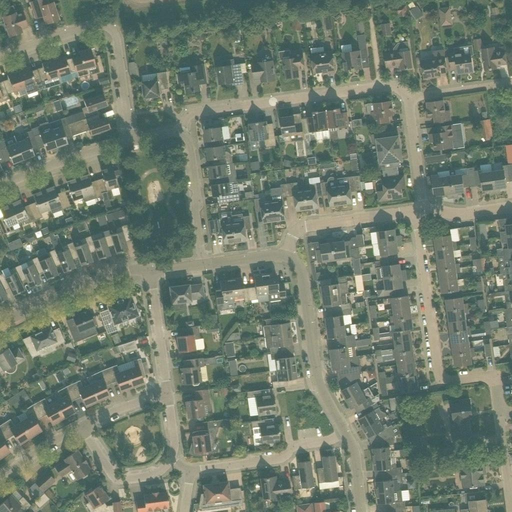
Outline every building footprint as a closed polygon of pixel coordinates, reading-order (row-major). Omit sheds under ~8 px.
[(47,4),(45,0),(38,0),(30,3),(35,19),(43,16),(45,24),(59,20),(53,3),(47,4)] [(0,10),(0,18),(2,18),(4,24),(3,25),(5,31),(7,30),(9,37),(22,32),(21,30),(27,28),(22,12),(16,14),(15,13),(8,16),(5,8),(0,10)] [(439,9),(440,15),(441,23),(452,21),(452,18),(450,8),(439,9)] [(331,17),(323,15),(321,23),(329,25),(331,17)] [(293,20),(291,28),(301,29),(302,21),(293,20)] [(389,23),(381,24),(383,36),(391,35),(389,23)] [(366,45),(365,35),(358,36),(359,46),(366,45)] [(323,74),(335,72),(332,52),(324,53),(323,47),(311,49),(312,55),(314,73),(323,72),(323,74)] [(79,53),(79,54),(78,54),(78,58),(73,59),(72,58),(72,59),(76,72),(77,77),(78,77),(78,78),(90,75),(88,68),(95,66),(93,58),(95,57),(93,49),(94,49),(94,48),(78,52),(78,53),(79,53)] [(367,48),(360,49),(360,50),(352,51),(342,53),(345,71),(362,68),(361,58),(368,57),(367,48)] [(458,74),(462,74),(473,72),(471,55),(464,56),(463,48),(454,49),(455,53),(449,54),(451,70),(457,69),(458,74)] [(496,66),(506,64),(505,51),(494,53),(494,48),(481,49),(485,70),(497,69),(496,66)] [(412,68),(410,51),(398,52),(385,54),(386,67),(400,65),(401,70),(412,68)] [(282,60),(284,71),(285,71),(286,79),(299,77),(298,71),(305,70),(303,53),(290,54),(291,59),(282,60)] [(53,60),(58,77),(60,84),(70,81),(71,78),(70,74),(76,72),(72,59),(71,59),(72,59),(66,61),(64,57),(65,57),(65,56),(53,60)] [(421,61),(424,79),(440,77),(440,74),(447,73),(445,58),(421,61)] [(234,59),(222,61),(220,62),(218,63),(217,65),(217,67),(219,84),(227,84),(227,85),(227,86),(228,86),(229,87),(230,87),(244,85),(241,64),(234,65),(234,59)] [(58,77),(53,60),(41,64),(42,65),(42,64),(43,68),(37,70),(41,82),(58,77)] [(261,82),(275,80),(273,61),(259,63),(259,64),(252,64),(254,80),(261,79),(261,82)] [(178,75),(179,83),(185,82),(187,93),(200,91),(200,84),(207,83),(204,65),(191,67),(192,73),(178,75)] [(30,67),(18,71),(24,88),(41,82),(37,70),(31,72),(30,69),(30,68),(30,67)] [(18,71),(7,76),(7,77),(8,76),(9,80),(3,82),(7,94),(24,88),(18,71)] [(160,90),(169,89),(167,72),(157,73),(157,76),(154,81),(142,82),(144,92),(141,96),(148,101),(151,98),(160,96),(160,90)] [(0,102),(9,99),(7,94),(3,82),(0,83),(0,102)] [(94,116),(98,114),(96,109),(107,105),(103,95),(84,101),(86,107),(81,109),(85,119),(94,116)] [(392,109),(393,109),(392,103),(391,103),(391,101),(374,104),(375,112),(370,113),(372,126),(391,123),(390,117),(393,116),(392,109)] [(434,116),(435,123),(451,121),(449,111),(445,112),(443,101),(427,103),(428,112),(426,112),(427,118),(434,116)] [(22,111),(20,105),(13,107),(15,114),(22,111)] [(349,127),(347,112),(341,113),(340,108),(334,109),(335,110),(327,111),(329,130),(349,127)] [(314,117),(307,118),(309,132),(329,130),(327,111),(326,111),(319,112),(319,111),(313,112),(314,117)] [(75,122),(73,115),(65,118),(68,125),(75,122)] [(96,121),(94,116),(85,119),(75,122),(68,125),(72,136),(89,130),(91,135),(98,133),(98,134),(103,132),(103,131),(110,129),(106,118),(96,121)] [(294,117),(281,118),(283,135),(290,134),(291,141),(295,141),(297,154),(298,157),(307,156),(306,153),(302,124),(295,125),(294,117)] [(72,137),(72,136),(68,125),(65,118),(48,124),(57,150),(61,149),(60,146),(67,144),(66,140),(72,137)] [(490,119),(482,120),(483,125),(487,128),(491,127),(490,119)] [(249,124),(251,142),(264,140),(265,148),(276,146),(275,134),(268,135),(267,121),(249,124)] [(53,151),(57,150),(48,124),(47,122),(39,125),(39,126),(31,129),(31,131),(38,149),(44,147),(45,151),(52,149),(53,151)] [(453,125),(438,127),(439,133),(429,135),(430,142),(434,142),(435,150),(453,147),(452,141),(455,140),(453,125)] [(211,141),(211,148),(224,146),(222,128),(213,129),(213,126),(205,127),(205,126),(204,127),(206,142),(207,142),(211,141)] [(27,158),(34,155),(32,151),(38,149),(31,131),(20,135),(22,140),(16,143),(24,162),(28,161),(27,158)] [(393,138),(393,132),(371,135),(372,143),(378,145),(379,152),(401,149),(400,142),(399,142),(398,137),(393,138)] [(20,164),(24,162),(16,143),(4,148),(1,141),(0,141),(0,149),(0,150),(3,158),(9,156),(12,164),(19,161),(20,164)] [(225,152),(224,146),(211,148),(208,148),(207,148),(208,161),(209,161),(209,160),(213,160),(214,166),(227,165),(227,164),(233,163),(232,155),(228,152),(225,152)] [(401,149),(379,152),(380,159),(375,162),(376,170),(383,169),(384,177),(399,175),(398,167),(397,161),(402,161),(401,155),(402,155),(401,149)] [(230,183),(227,165),(214,166),(210,167),(210,166),(209,166),(211,179),(212,179),(216,178),(217,185),(230,183)] [(504,170),(492,172),(495,194),(499,193),(498,189),(506,187),(505,182),(511,181),(509,165),(503,166),(504,170)] [(115,177),(113,171),(112,166),(105,168),(105,170),(101,171),(103,179),(97,181),(102,196),(103,202),(113,199),(111,189),(117,187),(115,177)] [(467,169),(468,174),(475,173),(476,186),(482,185),(483,191),(491,190),(492,194),(495,194),(492,172),(481,174),(480,170),(475,171),(475,168),(467,169)] [(469,187),(468,174),(455,176),(454,170),(449,171),(450,177),(453,198),(456,198),(456,193),(464,192),(463,188),(469,187)] [(84,174),(77,177),(83,197),(89,195),(90,200),(102,196),(97,181),(90,183),(88,175),(84,176),(84,174)] [(337,179),(338,181),(341,206),(352,204),(351,192),(356,191),(355,183),(361,182),(360,176),(337,179)] [(405,184),(404,176),(383,179),(385,191),(378,192),(380,201),(402,198),(400,185),(405,184)] [(450,199),(453,198),(450,177),(439,178),(439,176),(427,178),(429,189),(434,189),(434,196),(449,194),(450,199)] [(73,201),(83,197),(77,177),(69,179),(70,180),(66,182),(69,190),(63,192),(68,208),(75,205),(73,201)] [(328,182),(327,182),(321,183),(322,196),(328,195),(330,207),(341,206),(338,181),(336,181),(336,179),(334,177),(332,177),(330,178),(328,180),(328,182)] [(237,182),(230,183),(217,185),(213,185),(212,185),(213,198),(214,197),(218,197),(219,203),(239,200),(237,182)] [(298,183),(286,184),(288,197),(294,196),(296,212),(307,210),(304,190),(299,191),(298,183)] [(315,189),(304,190),(307,210),(318,209),(317,197),(322,196),(321,183),(314,184),(315,189)] [(270,190),(272,202),(274,222),(286,220),(282,198),(288,197),(286,184),(280,185),(281,188),(270,190)] [(49,186),(42,189),(50,210),(60,206),(62,210),(68,208),(63,192),(56,194),(53,186),(50,188),(49,186)] [(29,205),(35,220),(42,218),(40,213),(50,210),(42,189),(35,192),(36,193),(32,194),(35,202),(29,205)] [(272,202),(261,203),(260,199),(259,199),(254,199),(256,212),(262,211),(263,223),(274,222),(272,202)] [(15,200),(9,203),(17,223),(23,221),(25,225),(35,220),(29,205),(23,208),(20,200),(16,201),(15,200)] [(12,225),(17,223),(9,203),(2,206),(2,207),(0,208),(0,211),(2,217),(0,217),(0,227),(3,234),(14,230),(12,225)] [(108,221),(127,215),(125,208),(106,214),(108,221)] [(103,214),(96,216),(99,225),(106,223),(103,214)] [(244,221),(233,223),(236,243),(247,241),(245,230),(251,229),(249,216),(243,217),(244,221)] [(501,232),(501,233),(501,237),(511,236),(511,222),(511,218),(499,220),(500,226),(505,225),(506,231),(501,232)] [(209,221),(210,234),(223,232),(225,244),(236,243),(233,223),(227,224),(227,220),(225,219),(215,220),(209,221)] [(110,235),(113,243),(116,254),(127,250),(124,240),(130,238),(128,225),(116,228),(117,233),(110,235)] [(49,233),(47,227),(41,230),(43,235),(49,233)] [(434,237),(436,249),(456,246),(455,240),(452,241),(450,229),(433,232),(434,237)] [(106,245),(113,243),(110,235),(109,230),(97,234),(99,239),(92,241),(95,249),(98,259),(110,255),(106,245)] [(378,232),(379,244),(401,241),(401,237),(396,238),(395,230),(378,232)] [(26,243),(37,238),(34,231),(24,236),(26,243)] [(95,249),(92,241),(90,236),(79,240),(81,245),(74,247),(77,255),(81,266),(92,261),(88,251),(95,249)] [(511,236),(501,237),(502,243),(508,243),(508,248),(503,249),(504,255),(511,254),(511,236)] [(335,238),(332,239),(335,260),(347,259),(347,258),(352,257),(354,257),(356,259),(360,258),(359,247),(351,248),(350,241),(344,242),(336,243),(335,238)] [(22,245),(20,239),(8,244),(11,251),(22,245)] [(335,260),(332,239),(329,239),(329,244),(321,245),(322,250),(316,251),(318,263),(324,262),(335,260)] [(401,244),(401,241),(379,244),(381,255),(382,261),(395,259),(394,254),(398,253),(397,245),(401,244)] [(77,255),(74,247),(72,242),(61,247),(63,251),(56,254),(59,262),(63,272),(75,268),(71,258),(77,255)] [(436,249),(437,260),(454,258),(453,251),(457,251),(456,246),(436,249)] [(53,265),(59,262),(56,254),(54,250),(43,255),(45,259),(39,262),(42,269),(46,280),(57,275),(53,265)] [(501,274),(506,273),(511,272),(511,254),(504,255),(505,267),(500,268),(501,274)] [(21,270),(25,277),(30,287),(40,282),(36,272),(42,269),(39,262),(37,257),(26,262),(28,267),(21,270)] [(454,258),(437,260),(438,271),(459,268),(459,264),(455,264),(454,258)] [(384,278),(406,275),(405,272),(401,272),(400,264),(395,265),(395,259),(382,261),(375,262),(378,279),(384,278)] [(4,278),(8,286),(13,295),(24,290),(19,280),(25,277),(21,270),(19,265),(9,271),(11,275),(4,278)] [(438,271),(440,282),(457,280),(456,273),(460,273),(459,268),(438,271)] [(8,286),(4,278),(2,274),(0,274),(0,302),(7,298),(2,289),(8,286)] [(280,298),(285,298),(283,283),(277,284),(276,274),(265,275),(267,294),(268,294),(268,302),(280,300),(280,298)] [(255,287),(249,288),(251,300),(257,300),(256,296),(267,294),(265,275),(254,277),(255,287)] [(406,279),(406,275),(384,278),(386,290),(383,290),(377,291),(378,297),(384,296),(396,294),(396,288),(403,287),(402,279),(406,279)] [(321,286),(322,297),(346,293),(348,293),(346,277),(331,279),(332,285),(321,286)] [(243,289),(242,278),(231,280),(233,299),(244,297),(244,301),(251,300),(249,288),(243,289)] [(219,282),(221,292),(215,293),(217,311),(221,311),(228,302),(228,300),(233,299),(231,280),(219,282)] [(457,280),(440,282),(441,293),(462,291),(462,286),(458,286),(457,280)] [(204,298),(202,284),(189,286),(188,285),(169,288),(172,304),(191,301),(190,300),(204,298)] [(346,293),(322,297),(324,307),(337,305),(338,311),(351,309),(350,303),(347,303),(346,293)] [(115,324),(137,316),(138,316),(133,304),(135,303),(136,301),(134,298),(133,297),(131,297),(130,295),(116,301),(116,303),(107,306),(109,310),(100,313),(107,333),(117,329),(115,324)] [(392,303),(393,309),(410,307),(409,296),(388,298),(389,303),(392,303)] [(446,300),(447,311),(468,308),(467,304),(464,304),(463,297),(446,300)] [(412,318),(410,307),(393,309),(394,316),(390,316),(391,321),(412,318)] [(468,313),(468,308),(447,311),(449,322),(466,320),(465,313),(468,313)] [(325,318),(327,328),(345,326),(344,316),(351,315),(351,309),(338,311),(339,316),(325,318)] [(96,324),(94,317),(91,318),(88,310),(72,317),(74,322),(67,325),(74,342),(89,336),(88,329),(94,326),(94,325),(96,324)] [(290,334),(289,323),(279,324),(278,318),(265,320),(266,326),(263,326),(264,337),(290,334)] [(395,325),(396,331),(410,330),(413,329),(412,318),(391,321),(392,325),(395,325)] [(466,320),(449,322),(450,333),(471,330),(470,326),(467,326),(466,320)] [(348,336),(349,341),(355,341),(354,335),(352,335),(350,325),(345,326),(327,328),(328,339),(348,336)] [(176,337),(178,352),(195,350),(194,340),(200,339),(198,326),(183,328),(184,336),(176,337)] [(30,337),(22,340),(30,358),(39,354),(37,350),(52,343),(53,346),(64,342),(58,329),(52,332),(50,327),(30,337)] [(412,341),(410,330),(396,331),(390,332),(390,337),(394,336),(395,343),(412,341)] [(471,330),(450,333),(452,344),(469,342),(468,335),(471,335),(471,330)] [(269,348),(270,354),(283,352),(282,346),(292,345),(290,334),(264,337),(266,348),(269,348)] [(125,353),(137,349),(134,340),(118,346),(120,352),(125,351),(125,353)] [(392,350),(393,355),(413,352),(412,341),(395,343),(396,350),(392,350)] [(469,342),(452,344),(453,355),(474,352),(473,348),(470,348),(469,342)] [(330,350),(331,360),(349,358),(348,347),(330,350)] [(3,371),(4,370),(16,363),(24,358),(18,349),(10,353),(8,349),(3,351),(2,350),(0,351),(0,372),(3,371)] [(275,360),(276,370),(295,368),(294,357),(283,358),(283,352),(270,354),(271,360),(275,360)] [(413,352),(393,355),(393,359),(397,359),(398,365),(415,363),(413,352)] [(474,352),(453,355),(455,367),(472,364),(471,357),(475,357),(474,352)] [(339,370),(340,375),(360,372),(360,366),(358,367),(356,357),(349,358),(331,360),(333,371),(339,370)] [(199,383),(199,382),(200,382),(199,367),(203,366),(201,358),(183,361),(184,368),(180,368),(183,384),(191,383),(191,384),(193,385),(197,385),(199,383)] [(135,367),(126,370),(132,387),(144,383),(143,383),(141,379),(145,377),(145,378),(140,359),(132,361),(135,367)] [(230,375),(237,375),(235,359),(228,360),(230,375)] [(395,372),(396,377),(417,374),(415,363),(398,365),(399,372),(395,372)] [(132,387),(126,370),(119,373),(116,365),(105,369),(110,384),(117,381),(120,392),(132,387)] [(295,368),(276,370),(278,382),(272,382),(273,389),(287,387),(286,380),(297,379),(295,368)] [(104,386),(110,384),(105,369),(93,374),(97,382),(90,385),(97,401),(109,396),(104,386)] [(341,391),(346,400),(362,391),(357,382),(357,379),(361,378),(360,372),(340,375),(342,390),(341,391)] [(419,391),(417,374),(396,377),(396,381),(400,381),(402,393),(419,391)] [(68,386),(75,399),(81,397),(85,407),(97,401),(90,385),(83,388),(80,380),(68,386)] [(69,403),(75,399),(68,386),(57,391),(61,399),(54,402),(63,418),(74,412),(69,403)] [(6,399),(10,405),(27,395),(23,389),(6,399)] [(196,400),(185,402),(187,417),(204,415),(203,404),(209,404),(207,390),(195,391),(196,400)] [(260,396),(260,391),(247,392),(247,398),(255,397),(258,416),(276,413),(273,395),(260,396)] [(370,396),(366,399),(362,391),(346,400),(351,409),(357,406),(360,412),(364,409),(376,402),(380,400),(379,394),(371,399),(370,396)] [(20,406),(31,402),(28,396),(18,400),(20,406)] [(52,424),(63,418),(54,402),(48,406),(44,399),(33,404),(41,418),(47,415),(52,424)] [(460,404),(451,405),(453,419),(451,420),(454,444),(471,442),(468,418),(472,418),(470,403),(469,400),(460,401),(460,404)] [(358,419),(363,429),(379,421),(387,416),(386,413),(381,411),(376,402),(364,409),(367,414),(358,419)] [(21,422),(20,422),(30,437),(41,431),(35,421),(41,418),(33,404),(22,411),(23,413),(17,417),(21,422)] [(19,444),(30,437),(20,422),(14,426),(10,419),(0,425),(0,426),(8,439),(14,435),(19,444)] [(255,445),(262,444),(279,442),(277,424),(264,426),(263,420),(250,422),(251,428),(252,428),(255,445)] [(400,423),(393,427),(392,425),(388,428),(386,424),(382,426),(379,421),(363,429),(369,439),(378,434),(381,440),(384,439),(393,437),(396,436),(401,434),(400,423)] [(0,458),(9,451),(3,443),(8,439),(0,426),(0,458)] [(211,451),(218,427),(208,428),(208,431),(207,431),(203,431),(199,431),(195,432),(193,432),(191,433),(193,436),(192,436),(193,447),(190,447),(188,455),(191,456),(194,456),(196,456),(199,456),(202,456),(206,456),(205,451),(211,451)] [(372,449),(373,460),(391,458),(401,457),(400,450),(395,450),(394,447),(393,437),(384,439),(385,448),(372,449)] [(417,445),(413,446),(414,454),(421,453),(421,448),(417,445)] [(71,483),(77,479),(80,477),(82,478),(84,478),(86,477),(87,475),(87,473),(90,471),(77,451),(64,459),(65,461),(55,467),(61,476),(65,473),(71,483)] [(323,467),(316,468),(319,483),(338,481),(334,456),(321,457),(323,467)] [(478,466),(478,457),(457,459),(458,472),(461,471),(462,487),(484,485),(482,465),(478,466)] [(391,465),(391,458),(373,460),(375,471),(385,470),(385,475),(402,474),(402,467),(396,468),(396,464),(391,465)] [(299,475),(292,476),(294,490),(314,487),(310,461),(297,463),(299,475)] [(46,472),(41,476),(35,482),(43,491),(50,485),(54,481),(46,472)] [(403,483),(402,474),(385,475),(386,481),(376,482),(377,493),(400,491),(399,484),(403,483)] [(274,484),(273,478),(273,477),(260,479),(263,499),(272,497),(279,496),(284,495),(291,495),(289,481),(274,484)] [(201,494),(199,506),(199,507),(199,508),(200,509),(200,510),(201,510),(202,510),(203,510),(204,510),(215,504),(215,502),(229,500),(230,507),(242,505),(239,489),(229,490),(228,482),(203,485),(204,494),(201,494)] [(30,487),(39,497),(44,493),(34,483),(30,487)] [(92,488),(91,488),(85,494),(85,495),(85,494),(86,495),(85,496),(89,502),(85,504),(90,511),(113,511),(113,505),(106,506),(103,501),(108,498),(100,486),(93,490),(92,489),(92,488)] [(388,503),(389,509),(405,507),(405,501),(403,501),(402,490),(400,491),(377,493),(378,504),(388,503)] [(153,509),(153,510),(162,509),(162,508),(168,508),(166,492),(158,493),(158,492),(151,493),(151,494),(143,495),(144,500),(136,501),(137,511),(146,511),(146,510),(153,509)] [(44,493),(39,497),(34,503),(39,509),(49,499),(44,493)] [(0,504),(0,511),(23,511),(31,506),(22,497),(17,502),(10,495),(0,504)] [(461,510),(461,511),(488,511),(489,511),(487,510),(486,500),(469,501),(470,509),(461,510)] [(339,511),(332,511),(324,511),(323,502),(296,505),(296,511),(339,511)]
